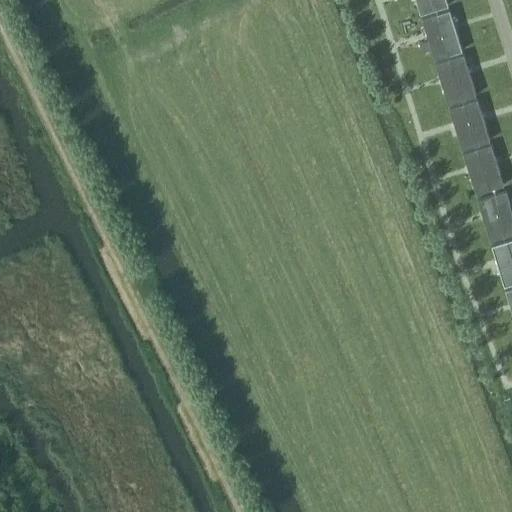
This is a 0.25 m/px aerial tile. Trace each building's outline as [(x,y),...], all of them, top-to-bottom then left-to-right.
[(448,6),(446,0),(416,0),(421,14),(448,6)] [(462,51),(450,10),(422,18),(434,59),(462,51)] [(476,96),(464,55),(436,63),(448,104),(476,96)] [(490,141),(477,100),(449,108),(462,149),(490,141)] [(504,185),(491,144),(463,153),(476,194),(504,185)] [(511,234),(511,212),(506,191),(478,200),(490,241),(511,234)] [(511,283),(511,238),(492,245),(504,286),(511,283)]
